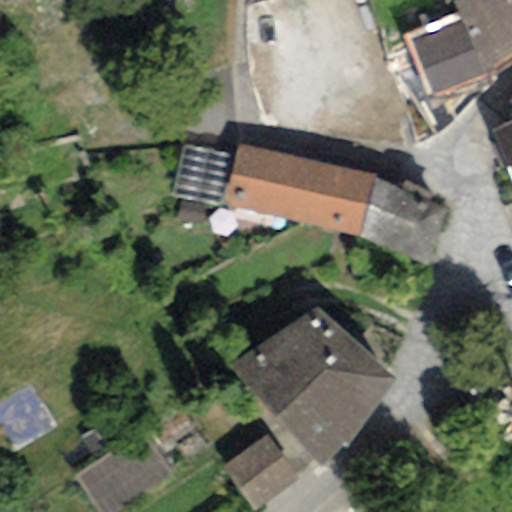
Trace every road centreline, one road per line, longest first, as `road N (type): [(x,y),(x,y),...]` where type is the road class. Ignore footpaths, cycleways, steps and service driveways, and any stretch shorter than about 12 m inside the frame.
road 1 (residential): [(288,511),(421,395),(511,372)]
road 2 (residential): [(511,85),(489,109),(466,159),(511,256)]
